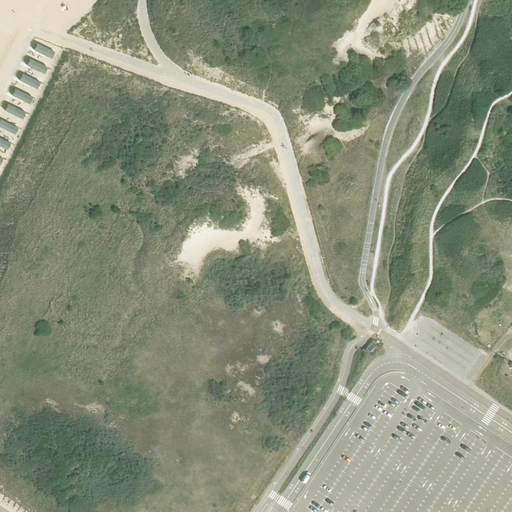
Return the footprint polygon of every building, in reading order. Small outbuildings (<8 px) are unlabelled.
[(54,50),(37,41),(33,48),(50,57),(54,50)] [(47,64),(30,55),(26,62),(43,71),(47,64)] [(39,79),(22,71),(19,78),(36,86),(39,79)] [(32,95),(15,87),(11,93),(28,102),(32,95)] [(24,110),(7,102),(4,109),(21,117),(24,110)] [(17,125),(0,117),(0,125),(13,132),(17,125)] [(9,141),(0,136),(0,145),(6,148),(9,141)]
